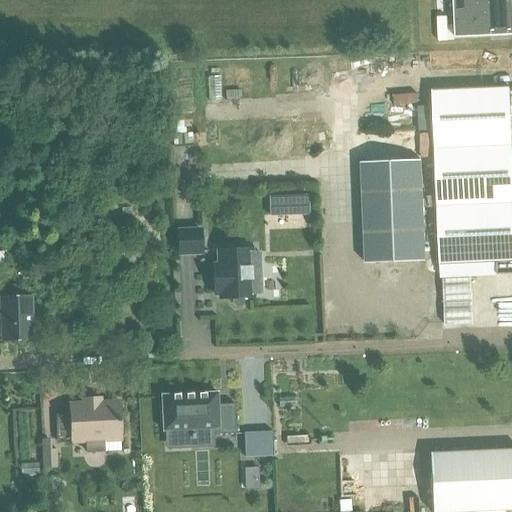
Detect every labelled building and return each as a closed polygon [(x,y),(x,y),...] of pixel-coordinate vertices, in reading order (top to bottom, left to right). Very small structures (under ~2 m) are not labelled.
[(511,0),(454,0),(456,38),(511,35),(511,0)] [(438,14),(429,14),(429,37),(439,37),(438,14)] [(213,64),(214,87),(224,86),(223,64),(213,64)] [(511,143),(510,87),(460,89),(433,90),(441,277),(442,277),(457,276),(470,276),(470,275),(483,275),(498,274),(498,275),(511,274),(511,143)] [(420,102),(408,102),(409,91),(385,90),(383,124),(418,126),(420,102)] [(184,122),(173,123),(173,131),(185,131),(184,122)] [(197,134),(184,135),(185,144),(197,144),(197,134)] [(184,135),(174,135),(175,145),(185,144),(184,135)] [(428,262),(424,161),(364,163),(367,264),(428,262)] [(310,215),(309,196),(270,197),(271,217),(310,215)] [(168,227),(167,227),(169,337),(198,337),(198,313),(187,313),(186,260),(172,260),(172,251),(168,251),(168,227)] [(204,253),(203,231),(179,232),(180,254),(204,253)] [(253,250),(220,251),(221,266),(215,266),(216,294),(222,294),(222,300),(234,299),(234,304),(237,307),(242,307),(245,304),(245,299),(254,299),(254,295),(262,295),(261,253),(253,253),(253,250)] [(58,286),(45,286),(45,295),(58,295),(58,286)] [(32,296),(0,297),(1,316),(2,343),(17,342),(33,341),(32,315),(32,296)] [(511,297),(489,298),(489,307),(511,306),(511,297)] [(74,307),(65,307),(65,318),(74,318),(74,307)] [(218,405),(218,393),(162,396),(164,431),(190,430),(191,446),(212,445),(212,435),(236,434),(234,404),(218,405)] [(71,405),(71,413),(72,439),(73,443),(86,443),(87,451),(105,450),(104,442),(123,441),(121,402),(102,403),(102,398),(84,399),(84,404),(71,405)] [(27,403),(3,403),(4,449),(27,449),(27,403)] [(59,408),(45,409),(46,436),(59,436),(59,408)] [(50,440),(42,441),(43,470),(58,469),(57,450),(51,451),(50,440)] [(511,449),(429,453),(431,511),(451,511),(511,509),(511,449)] [(27,457),(12,457),(12,470),(27,470),(27,457)] [(234,462),(234,484),(251,484),(250,462),(234,462)] [(352,499),(340,499),(341,510),(352,510),(352,499)]
